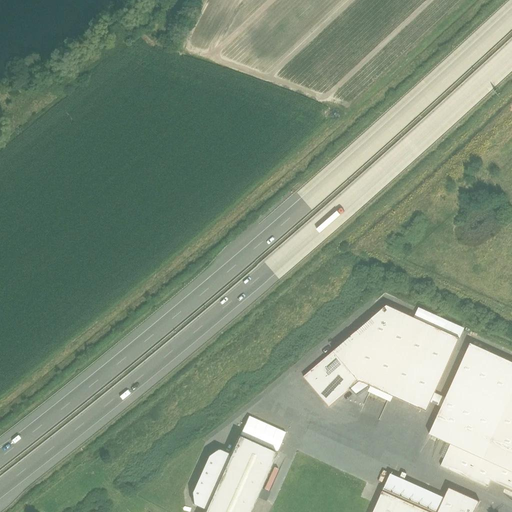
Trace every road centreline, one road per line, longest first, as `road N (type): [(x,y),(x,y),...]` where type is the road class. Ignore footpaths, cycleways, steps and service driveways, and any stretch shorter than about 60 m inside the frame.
road 1 (motorway): [(511,17),(233,267),(0,457)]
road 2 (motorway): [(0,488),(337,214),(511,51)]
